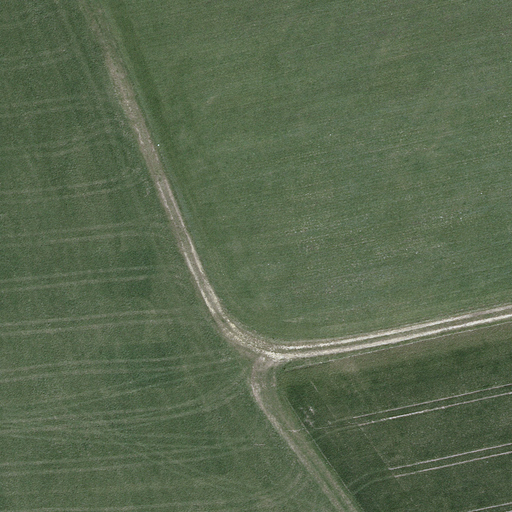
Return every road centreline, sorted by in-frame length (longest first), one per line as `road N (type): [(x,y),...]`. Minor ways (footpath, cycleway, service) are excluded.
road 1 (track): [(118,84),(227,336),(249,351),(299,356),(511,309)]
road 2 (track): [(354,511),(281,412),(249,351)]
